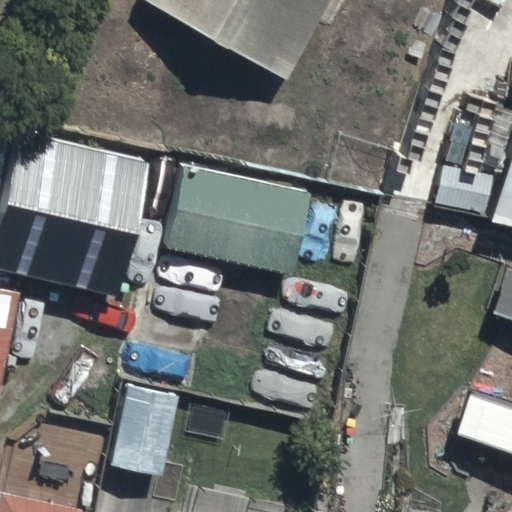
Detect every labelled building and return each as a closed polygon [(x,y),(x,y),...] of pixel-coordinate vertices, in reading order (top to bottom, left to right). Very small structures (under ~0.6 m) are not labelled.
[(136,0),(131,10),(288,97),(342,0),(136,0)] [(306,191),(180,164),(160,255),(287,282),(306,191)] [(511,177),(495,235),(511,240),(511,282),(499,319),(511,323),(511,422),(480,412),(470,439),(511,453),(511,177)] [(140,246),(95,236),(79,305),(124,315),(140,246)] [(0,380),(17,286),(0,282),(0,380)] [(179,399),(127,387),(108,471),(160,483),(179,399)]
